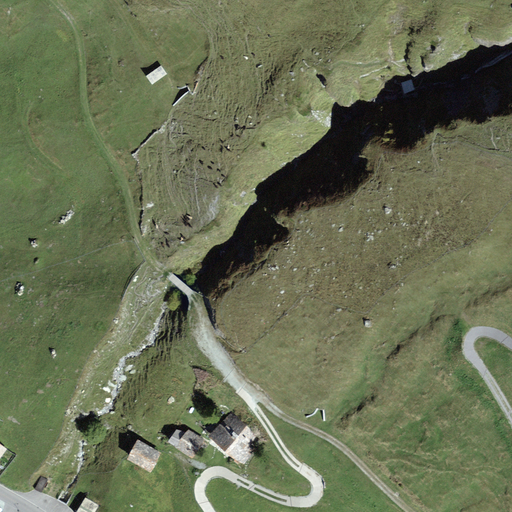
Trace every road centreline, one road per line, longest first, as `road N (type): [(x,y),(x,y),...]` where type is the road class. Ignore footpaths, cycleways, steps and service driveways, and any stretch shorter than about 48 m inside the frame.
road 1 (track): [(410,511),(335,442),(242,393),(216,360),(199,304),(155,254),(135,191),(94,127),(85,21),(73,0)]
road 2 (track): [(511,415),(467,344),(479,333),(511,346)]
